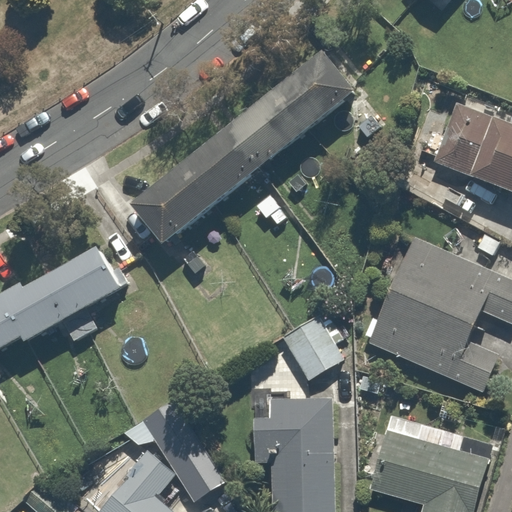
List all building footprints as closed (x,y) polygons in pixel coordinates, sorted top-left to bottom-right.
[(347,93),(312,49),(120,203),(155,247),(347,93)] [(511,122),(447,103),(428,168),(511,193),(511,122)] [(511,301),(511,246),(481,234),(473,252),(483,256),(478,267),(405,237),(361,340),(476,388),(493,347),(463,334),(473,312),(502,324),(511,301)] [(0,346),(54,320),(66,343),(93,330),(81,306),(112,290),(90,246),(0,291),(0,346)] [(311,314),(275,337),(304,381),(340,358),(311,314)] [(325,511),(327,399),(264,397),(262,421),(249,420),(246,462),(265,464),(262,511),(325,511)] [(176,400),(121,430),(132,450),(96,511),(172,511),(157,497),(178,460),(202,446),(176,400)] [(386,413),(381,430),(364,489),(415,503),(412,511),(467,511),(483,459),(488,442),(462,434),(457,451),(417,440),(422,423),(386,413)]
